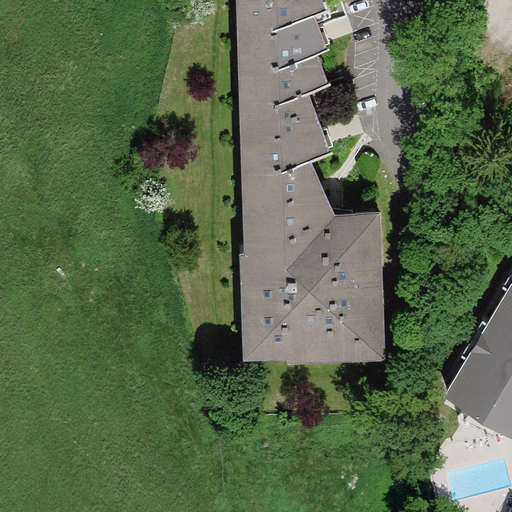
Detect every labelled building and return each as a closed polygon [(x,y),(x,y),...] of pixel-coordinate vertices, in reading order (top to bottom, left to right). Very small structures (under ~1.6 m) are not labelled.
[(250,343),(284,343),(285,347),(376,344),(373,216),(332,209),(310,147),(329,141),(307,79),(324,73),(314,43),(323,39),(311,4),(321,0),(244,0),(250,155),(252,243),(246,244),(250,343)] [(510,283),(511,280),(511,264),(503,279),(510,283)] [(447,386),(472,402),(494,415),(511,426),(511,280),(510,283),(491,315),(469,350),(447,386)] [(469,350),(491,315),(485,311),(483,311),(463,345),(463,347),(469,350)] [(494,415),(472,402),(465,414),(487,428),(494,415)]
